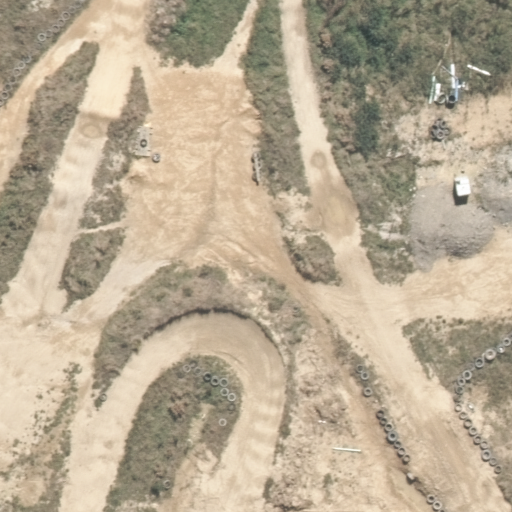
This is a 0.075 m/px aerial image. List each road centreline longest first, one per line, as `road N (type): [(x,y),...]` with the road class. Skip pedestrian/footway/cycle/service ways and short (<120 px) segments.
road 1 (track): [(447,511),(397,430),(278,132),(263,35),(286,0)]
road 2 (track): [(96,0),(95,25),(0,286)]
